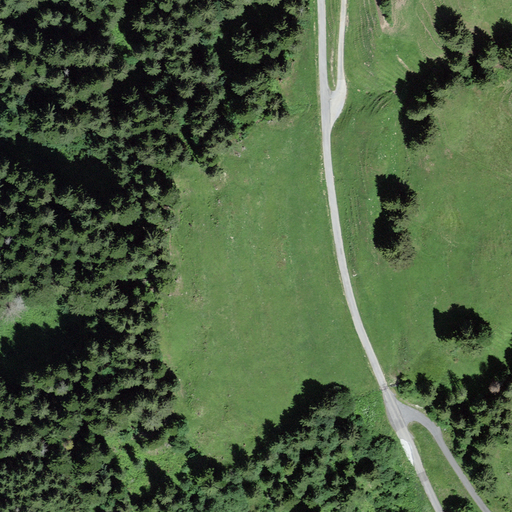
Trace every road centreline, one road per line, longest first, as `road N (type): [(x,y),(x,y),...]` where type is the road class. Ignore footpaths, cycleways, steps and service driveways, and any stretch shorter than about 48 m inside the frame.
road 1 (unclassified): [(440,511),(359,325),(341,257),(320,0)]
road 2 (track): [(395,413),(428,422),(487,511)]
